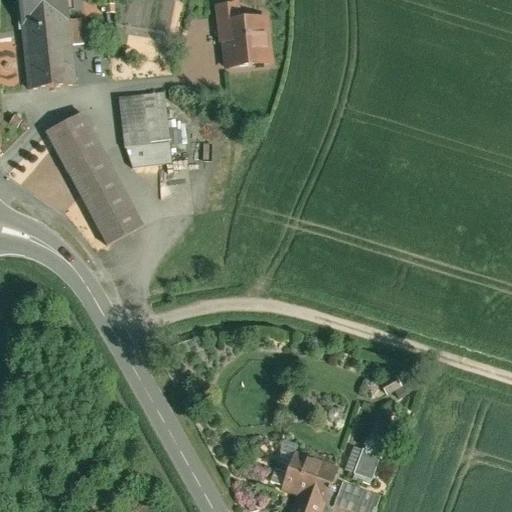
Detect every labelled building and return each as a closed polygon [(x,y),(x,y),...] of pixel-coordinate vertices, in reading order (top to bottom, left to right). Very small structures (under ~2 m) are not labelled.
[(73,0),(24,0),(36,102),(84,96),(73,0)] [(241,7),(216,10),(224,77),(275,71),(269,22),(244,25),(241,7)] [(173,104),(127,110),(133,159),(179,154),(173,104)] [(129,197),(92,126),(55,145),(92,216),(129,197)] [(379,463),(357,455),(351,469),(374,478),(379,463)] [(310,466),(294,460),(280,500),(303,508),(301,511),(327,511),(340,477),(325,471),(322,478),(308,473),(310,466)] [(337,506),(356,511),(376,511),(382,494),(346,481),(337,506)]
